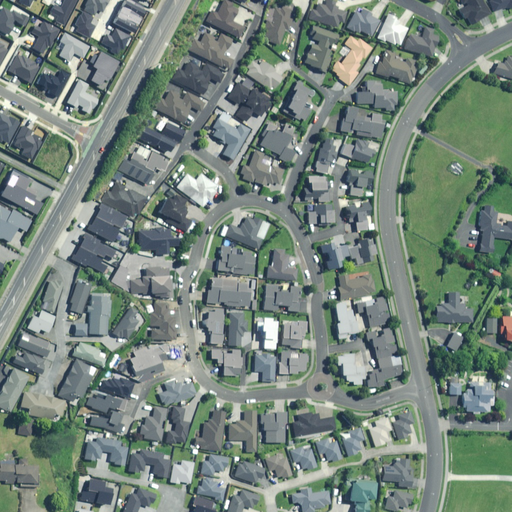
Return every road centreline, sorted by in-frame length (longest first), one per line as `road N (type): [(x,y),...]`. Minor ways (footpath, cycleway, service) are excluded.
road 1 (tertiary): [(425,387),(387,231),(388,193),(395,152),(418,102),(467,54)]
road 2 (secondary): [(96,142),(175,0)]
road 3 (secondary): [(0,323),(72,193)]
road 4 (residential): [(187,142),(258,16)]
road 5 (unknown): [(33,266),(53,276),(57,292),(55,361),(37,391)]
road 6 (tertiary): [(427,511),(436,451),(425,387)]
road 7 (residential): [(329,95),(282,209)]
